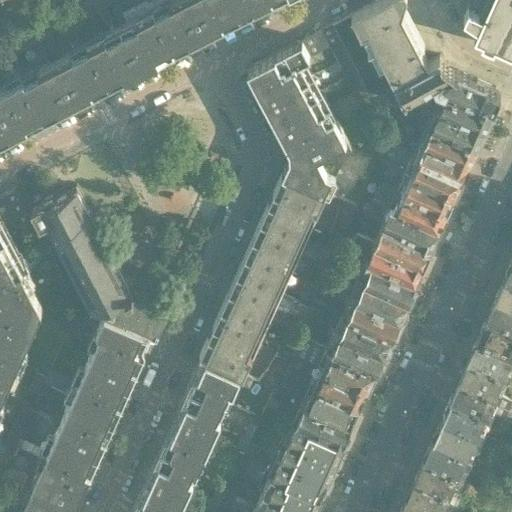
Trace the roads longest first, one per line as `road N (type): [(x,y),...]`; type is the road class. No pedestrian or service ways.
road 1 (residential): [(100,511),(251,176),(252,137),(214,60)]
road 2 (residential): [(353,511),(511,158)]
road 3 (residential): [(0,170),(214,60)]
road 4 (residential): [(214,60),(332,0)]
